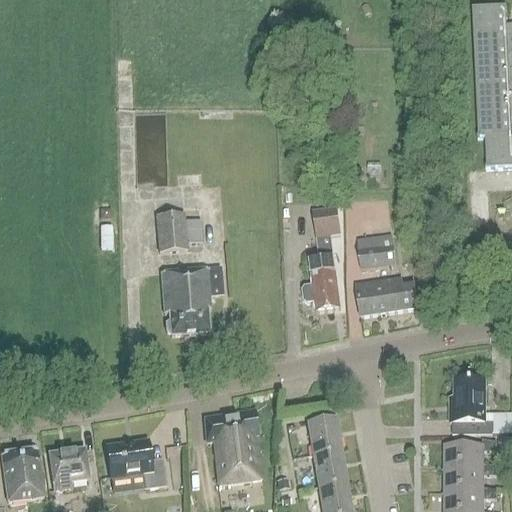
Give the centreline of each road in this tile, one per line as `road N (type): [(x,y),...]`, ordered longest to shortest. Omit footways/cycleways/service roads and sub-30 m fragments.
road 1 (unclassified): [(358,356),(0,421)]
road 2 (residential): [(383,511),(358,356)]
road 3 (unclassified): [(511,327),(358,356)]
